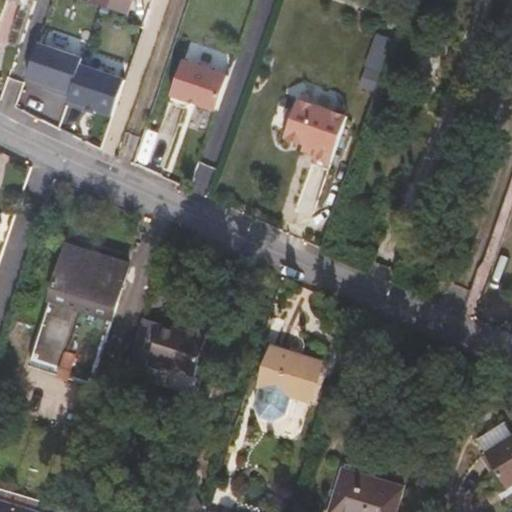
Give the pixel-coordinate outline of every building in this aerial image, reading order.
[(56,91),(72,96),(82,64),(84,58),(40,43),(28,77),(46,83),(57,87),(56,91)] [(230,79),(231,76),(185,61),(173,96),(218,112),(230,79)] [(98,110),(115,116),(127,79),(82,64),(72,96),(69,103),(85,109),(86,106),(98,110)] [(332,164),(349,116),(300,99),(297,107),(291,110),(287,122),(290,128),(287,137),(306,143),(319,148),(316,154),(315,158),(332,164)] [(319,148),(306,143),(303,150),(316,154),(319,148)] [(130,264),(68,244),(30,365),(93,384),(130,264)] [(191,329),(189,333),(161,324),(149,361),(195,374),(208,333),(191,329)] [(323,362),(273,347),(255,406),(261,417),(273,420),(284,415),(290,395),(311,402),(323,362)] [(479,443),(486,454),(511,438),(511,429),(509,425),(479,443)] [(511,438),(486,454),(507,489),(511,485),(511,438)] [(395,511),(403,488),(344,468),(329,511),(395,511)] [(0,502),(30,511),(36,511),(40,500),(0,488),(0,502)] [(30,511),(0,502),(0,511),(30,511)]
